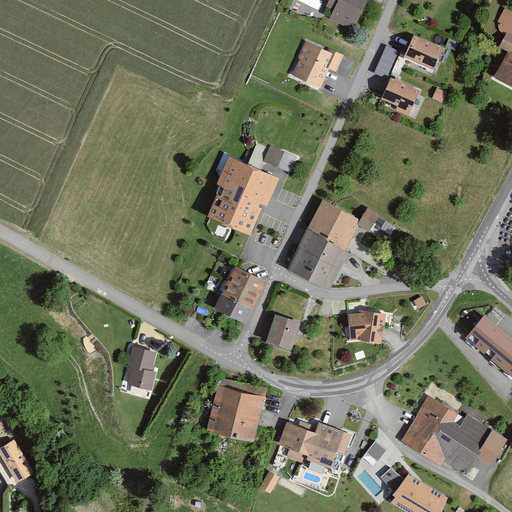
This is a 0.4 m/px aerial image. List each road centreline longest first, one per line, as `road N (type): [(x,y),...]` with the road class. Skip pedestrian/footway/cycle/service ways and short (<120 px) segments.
road 1 (residential): [(275,272),(395,0)]
road 2 (unclassified): [(234,360),(0,230)]
road 3 (residential): [(361,379),(407,450),(506,511)]
road 4 (residential): [(275,272),(324,294),(454,286)]
road 5 (unclassified): [(454,286),(408,349),(361,379)]
road 6 (unclassified): [(361,379),(291,385),(234,360)]
